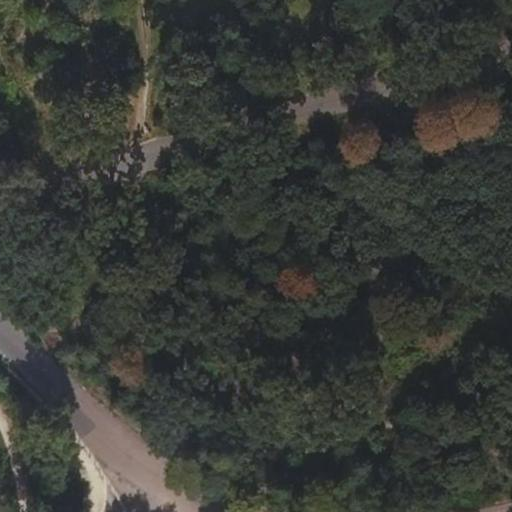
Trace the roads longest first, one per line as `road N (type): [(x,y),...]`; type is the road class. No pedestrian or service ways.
road 1 (track): [(162,500),(511,99)]
road 2 (unclassified): [(0,334),(162,500)]
